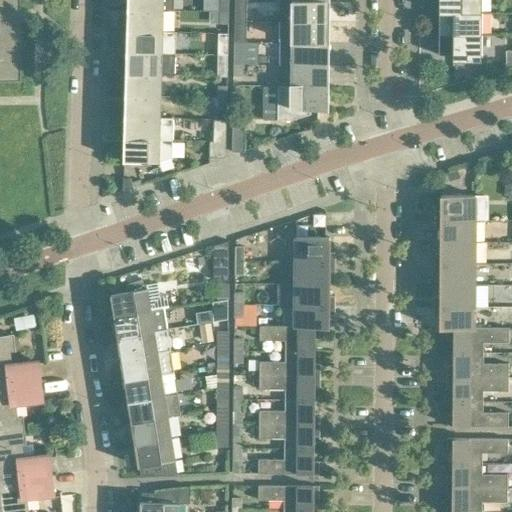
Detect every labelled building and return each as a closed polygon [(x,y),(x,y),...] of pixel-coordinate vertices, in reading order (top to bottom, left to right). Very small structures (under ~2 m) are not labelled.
[(128,0),(128,9),(163,10),(174,10),(173,0),(128,0)] [(229,12),(228,0),(219,0),(220,11),(229,12)] [(234,0),(235,20),(248,21),(247,0),(234,0)] [(327,21),(327,0),(280,0),(280,21),(327,21)] [(481,0),(439,0),(439,12),(482,12),(481,0)] [(128,9),(127,30),(162,32),(163,10),(128,9)] [(229,12),(220,11),(219,23),(228,24),(229,12)] [(439,12),(439,34),(482,34),(482,12),(439,12)] [(235,20),(234,42),(243,42),(247,42),(248,21),(235,20)] [(280,43),(292,43),(327,43),(327,21),(280,21),(280,43)] [(177,32),(162,32),(127,30),(126,52),(177,54),(177,32)] [(218,55),(219,55),(228,55),(228,33),(218,33),(218,55)] [(482,34),(439,34),(439,54),(453,54),(453,60),(481,60),(482,34)] [(292,64),(327,65),(327,43),(292,43),(280,43),(280,64),(292,64)] [(126,74),(162,75),(176,75),(177,54),(126,52),(126,74)] [(234,52),(234,64),(243,64),(243,52),(234,52)] [(228,55),(219,55),(218,55),(217,76),(227,76),(228,55)] [(243,76),(243,64),(234,64),(233,76),(243,76)] [(292,64),(291,86),(327,86),(327,65),(292,64)] [(126,74),(125,95),(161,96),(162,75),(126,74)] [(227,86),(218,86),(218,98),(227,98),(227,86)] [(311,114),(311,108),(319,108),(327,108),(327,86),(291,86),(278,86),(278,100),(277,120),(292,120),(311,114)] [(125,95),(125,117),(160,118),(161,96),(125,95)] [(227,110),(227,98),(218,98),(218,110),(227,110)] [(233,115),(232,132),(232,152),(244,152),(244,151),(245,132),(245,115),(233,115)] [(173,118),(160,118),(125,117),(124,138),(173,140),(173,118)] [(213,141),(226,141),(227,120),(214,119),(213,141)] [(124,138),(123,161),(159,162),(172,158),(173,140),(124,138)] [(210,141),(209,157),(226,158),(226,141),(213,141),(210,141)] [(131,178),(123,178),(123,190),(133,187),(131,178)] [(435,210),(435,217),(475,217),(475,195),(450,195),(441,195),(441,210),(435,210)] [(441,230),(441,239),(475,240),(475,217),(435,217),(435,230),(441,230)] [(296,237),(296,259),(335,260),(335,253),(329,253),(329,237),(297,237),(296,237)] [(435,254),(435,261),(474,262),(475,240),(441,239),(441,254),(435,254)] [(229,280),(229,240),(214,246),(213,280),(229,280)] [(235,246),(235,260),(244,260),(244,246),(235,246)] [(335,272),(335,260),(296,259),(295,282),(329,282),(329,272),(335,272)] [(244,275),(244,260),(235,260),(235,275),(244,275)] [(441,273),(441,284),(474,284),(474,262),(435,261),(435,273),(441,273)] [(112,293),(115,316),(164,308),(164,307),(168,307),(166,294),(159,296),(157,283),(147,284),(147,282),(112,293)] [(295,282),(295,304),(335,305),(335,296),(329,296),(329,282),(295,282)] [(218,298),(228,298),(229,284),(218,283),(218,298)] [(434,297),(434,306),(474,306),(474,284),(441,284),(441,297),(434,297)] [(235,291),(235,304),(243,304),(243,291),(235,291)] [(228,319),(228,299),(212,302),(213,322),(228,319)] [(235,304),(235,317),(243,317),(243,304),(235,304)] [(335,315),(335,305),(295,304),(295,326),(322,326),(322,327),(329,328),(329,315),(335,315)] [(474,327),(474,306),(434,306),(434,316),(440,316),(440,329),(448,329),(448,327),(474,327)] [(168,329),(164,308),(115,316),(119,337),(168,329)] [(285,340),(285,351),(314,351),(314,338),(322,338),(322,327),(322,326),(295,326),(260,326),(260,340),(285,340)] [(454,340),(454,353),(483,353),(483,342),(509,342),(509,328),(474,327),(448,327),(448,329),(448,340),(454,340)] [(122,358),(158,353),(171,351),(168,329),(119,337),(122,358)] [(218,343),(228,343),(228,331),(218,331),(218,343)] [(0,386),(46,381),(46,380),(41,380),(40,367),(39,362),(11,365),(10,351),(16,350),(14,334),(0,336),(0,386)] [(234,338),(234,351),(243,351),(243,338),(234,338)] [(228,343),(218,343),(218,355),(228,355),(228,343)] [(171,351),(158,353),(122,358),(125,380),(174,372),(171,351)] [(234,351),(234,363),(243,363),(243,351),(234,351)] [(314,364),(314,351),(285,351),(285,362),(260,361),(260,375),(320,376),(320,364),(314,364)] [(448,365),(448,377),(508,378),(508,363),(483,363),(483,353),(454,353),(454,365),(448,365)] [(129,401),(178,393),(174,372),(125,380),(129,401)] [(218,387),(228,387),(228,375),(218,375),(218,387)] [(285,389),(285,400),(314,400),(314,387),(320,387),(320,376),(260,375),(260,389),(285,389)] [(454,388),(454,402),(483,402),(483,391),(508,391),(508,378),(448,377),(448,388),(454,388)] [(0,433),(25,430),(23,417),(18,418),(16,403),(44,400),(43,395),(41,382),(46,381),(0,386),(0,433)] [(228,387),(218,387),(218,399),(228,399),(228,387)] [(234,387),(234,400),(243,400),(243,399),(243,387),(234,387)] [(132,422),(168,417),(181,414),(178,393),(129,401),(132,422)] [(234,400),(234,411),(242,411),(243,400),(234,400)] [(314,413),(314,400),(285,400),(285,410),(259,410),(259,424),(320,425),(320,413),(314,413)] [(448,414),(448,426),(508,427),(508,412),(483,412),(483,402),(454,402),(454,414),(448,414)] [(132,422),(135,444),(172,438),(168,417),(132,422)] [(218,419),(218,431),(228,431),(228,419),(218,419)] [(242,424),(234,423),(233,449),(242,449),(242,424)] [(284,438),(284,449),(313,449),(314,436),(320,436),(320,425),(259,424),(259,438),(284,438)] [(25,430),(0,433),(0,477),(0,481),(57,474),(57,473),(52,474),(51,461),(50,456),(36,457),(34,444),(27,444),(25,430)] [(227,446),(228,431),(218,431),(217,446),(227,446)] [(178,475),(172,438),(135,444),(140,475),(154,473),(154,475),(178,475)] [(508,453),(508,439),(447,438),(447,450),(453,450),(453,463),(482,463),(482,453),(508,453)] [(242,473),(242,449),(233,449),(233,473),(242,473)] [(259,459),(259,473),(319,474),(319,462),(313,461),(313,449),(284,449),(284,459),(259,459)] [(447,476),(447,487),(508,488),(508,474),(482,474),(482,463),(453,463),(453,476),(447,476)] [(55,494),(54,489),(53,476),(57,475),(57,474),(0,481),(4,511),(34,511),(29,511),(27,497),(55,494)] [(319,498),(319,486),(258,485),(258,500),(284,500),(284,510),(313,510),(313,498),(319,498)] [(141,492),(140,511),(177,511),(178,503),(190,504),(190,486),(178,487),(155,490),(155,492),(141,492)] [(453,499),(453,511),(478,511),(481,511),(482,502),(507,502),(508,488),(447,487),(447,499),(453,499)] [(233,498),(233,510),(242,510),(242,498),(233,498)]
